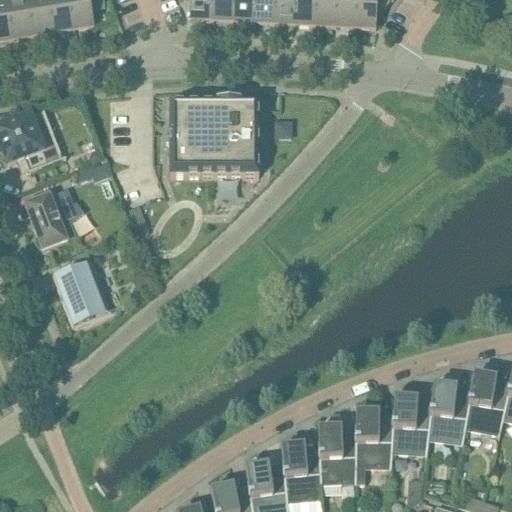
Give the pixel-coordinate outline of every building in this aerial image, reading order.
[(0,0),(0,46),(12,44),(6,8),(4,0),(0,0)] [(54,0),(46,1),(52,38),(72,34),(66,0),(54,0)] [(66,0),(72,34),(94,31),(93,29),(92,27),(88,0),(66,0)] [(189,22),(189,24),(211,25),(212,0),(191,0),(190,22),(189,22)] [(212,0),(211,25),(232,26),(232,0),(212,0)] [(232,0),(232,26),(252,27),(253,0),(232,0)] [(253,0),(252,27),(272,28),(273,0),(253,0)] [(273,0),(272,28),(293,29),(294,0),(273,0)] [(294,0),(293,29),(313,30),(314,0),(294,0)] [(314,0),(313,30),(333,31),(335,0),(314,0)] [(335,0),(333,31),(354,32),(355,0),(335,0)] [(355,0),(354,32),(376,33),(376,32),(375,31),(376,16),(383,17),(394,0),(355,0)] [(26,5),(32,41),(52,38),(46,1),(26,5)] [(6,8),(12,44),(32,41),(26,5),(6,8)] [(170,181),(259,181),(259,109),(240,109),(240,107),(217,107),(217,109),(170,109),(170,181)] [(51,134),(44,116),(0,133),(0,146),(9,169),(24,163),(29,178),(66,163),(66,162),(62,163),(51,135),(55,134),(54,133),(51,134)] [(92,158),(89,164),(91,169),(101,165),(98,155),(92,158)] [(93,170),(77,177),(80,186),(96,180),(98,184),(108,180),(104,168),(94,172),(93,170)] [(50,200),(25,209),(37,241),(35,242),(35,245),(36,248),(38,251),(40,253),(42,253),(43,256),(68,246),(67,245),(77,242),(71,227),(84,218),(76,208),(73,209),(68,194),(50,201),(50,200)] [(140,211),(128,215),(133,230),(145,226),(140,211)] [(142,256),(135,237),(126,241),(134,259),(142,256)] [(78,260),(73,262),(76,269),(91,263),(88,256),(87,256),(78,260)] [(53,282),(73,333),(111,318),(91,267),(53,282)] [(496,390),(497,383),(473,379),(470,401),(457,399),(456,399),(452,422),(466,425),(465,433),(466,433),(487,437),(487,434),(499,436),(498,442),(499,442),(503,424),(502,424),(504,416),(491,413),(495,389),(496,390)] [(511,379),(509,392),(496,390),(495,389),(491,413),(504,416),(502,424),(503,424),(511,425),(511,379)] [(428,444),(429,444),(450,446),(450,444),(462,445),(461,451),(462,451),(466,433),(465,433),(466,425),(452,422),(456,399),(457,399),(457,393),(434,390),(431,412),(418,410),(417,410),(415,434),(429,435),(428,444)] [(391,457),(392,457),(413,458),(413,456),(426,457),(425,462),(426,462),(429,444),(428,444),(429,435),(415,434),(417,410),(418,410),(418,404),(394,402),(393,425),(380,424),(379,424),(378,448),(392,448),(391,457)] [(356,471),(356,490),(364,490),(365,471),(377,472),(378,469),(390,469),(389,475),(391,475),(392,457),(391,457),(392,448),(378,448),(379,424),(380,424),(380,417),(356,417),(355,439),(342,439),(342,463),(356,463),(356,471)] [(321,488),(343,487),(342,485),(355,484),(355,490),(356,490),(356,471),(356,463),(342,463),(342,439),(342,433),(318,434),(319,456),(306,456),(305,456),(306,480),(320,479),(321,488)] [(270,476),(269,476),(272,499),(286,498),(287,506),(322,503),(321,488),(320,479),(306,480),(305,456),(306,456),(305,450),(281,452),(283,474),(270,476)] [(287,511),(287,506),(286,498),(272,499),(269,476),(270,476),(269,469),(245,473),(249,495),(235,497),(237,511),(287,511)] [(408,485),(406,511),(409,511),(421,502),(423,486),(424,476),(418,476),(417,486),(408,485)] [(237,511),(235,497),(234,490),(211,495),(214,511),(237,511)] [(466,511),(492,511),(493,510),(469,502),(466,511)]
